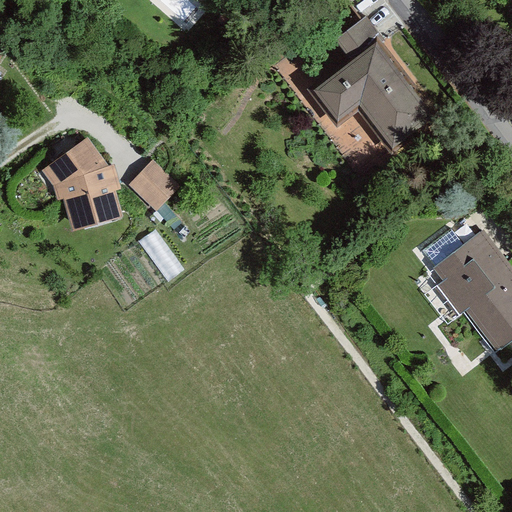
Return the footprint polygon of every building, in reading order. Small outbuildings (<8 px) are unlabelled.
[(433,117),(361,21),(337,40),(354,63),(315,92),(337,122),(358,106),(391,149),(433,117)] [(85,140),(45,169),(65,199),(77,231),(120,217),(111,191),(120,185),(113,168),(107,171),(85,140)] [(154,161),(131,185),(154,208),(178,185),(154,161)] [(156,231),(139,242),(168,281),(185,269),(156,231)] [(511,276),(483,239),(438,275),(502,356),(511,348),(511,276)]
